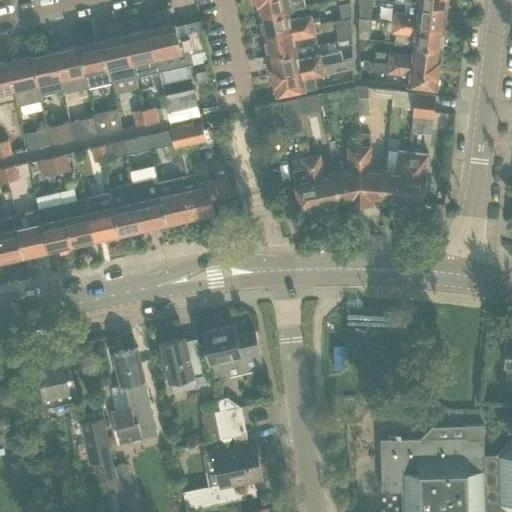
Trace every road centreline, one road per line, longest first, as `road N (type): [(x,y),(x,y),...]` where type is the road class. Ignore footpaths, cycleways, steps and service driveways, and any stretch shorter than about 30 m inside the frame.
road 1 (tertiary): [(0,323),(281,271)]
road 2 (tertiary): [(463,277),(499,0)]
road 3 (tertiary): [(313,511),(281,271)]
road 4 (tertiary): [(463,277),(376,267),(281,271)]
